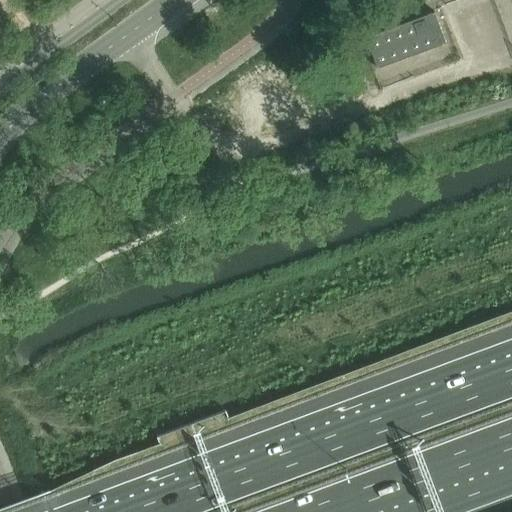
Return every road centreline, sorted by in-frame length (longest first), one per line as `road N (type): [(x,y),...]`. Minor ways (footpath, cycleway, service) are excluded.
road 1 (motorway): [(511,374),(147,511)]
road 2 (tertiary): [(0,138),(46,94),(176,0)]
road 3 (motorway): [(319,511),(511,440)]
road 4 (tertiary): [(111,0),(0,83)]
